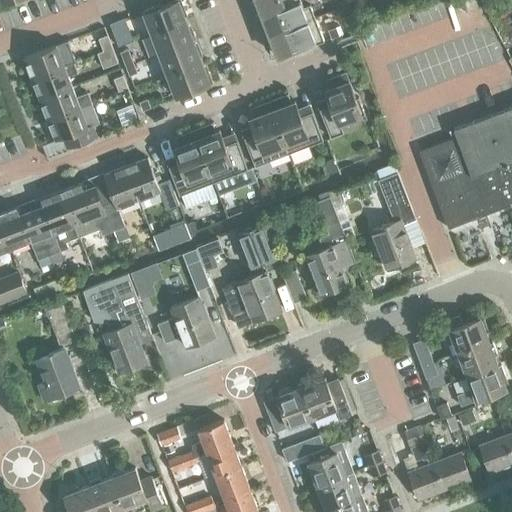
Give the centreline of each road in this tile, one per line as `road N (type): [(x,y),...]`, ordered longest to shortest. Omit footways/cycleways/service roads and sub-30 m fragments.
road 1 (residential): [(511,295),(482,281),(238,375)]
road 2 (residential): [(0,174),(29,162),(47,169),(260,85)]
road 3 (residential): [(238,375),(13,467)]
road 4 (residential): [(290,511),(238,375)]
road 5 (residential): [(0,45),(121,0)]
